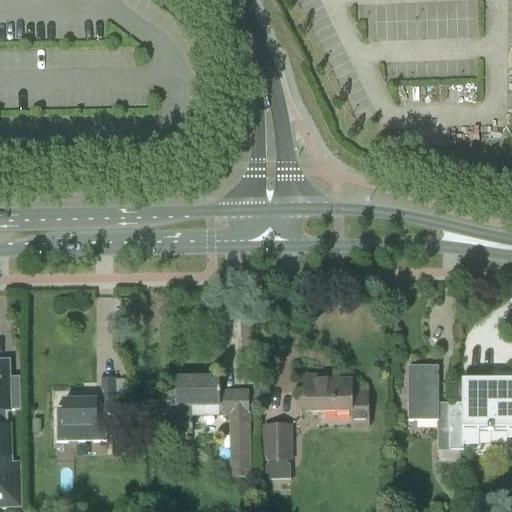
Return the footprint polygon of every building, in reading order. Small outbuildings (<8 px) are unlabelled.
[(257,361),(243,362),(244,384),(257,384),(257,361)] [(0,508),(19,508),(18,468),(10,468),(9,428),(7,428),(6,412),(8,412),(21,412),(20,380),(7,380),(7,366),(0,366),(0,508)] [(450,452),(450,405),(438,405),(438,368),(408,368),(408,423),(437,423),(437,452),(450,452)] [(462,452),(462,447),(478,447),(478,432),(487,432),(487,434),(493,435),(493,432),(506,432),(506,440),(511,440),(511,373),(506,373),(506,386),(493,386),(493,382),(461,382),(461,405),(450,405),(450,452),(462,452)] [(304,379),(305,414),(350,413),(350,430),(368,430),(367,395),(351,395),(351,383),(326,383),(326,379),(304,379)] [(203,417),(230,417),(231,481),(250,481),(249,393),(220,394),(220,380),(176,381),(176,405),(158,405),(158,437),(190,437),(190,409),(203,409),(203,417)] [(102,403),(115,403),(115,382),(101,382),(102,403)] [(64,428),(57,428),(57,445),(107,444),(106,428),(96,428),(96,403),(64,403),(64,428)] [(265,428),(265,462),(268,462),(268,466),(266,466),(266,481),(289,481),(289,466),(287,466),(287,461),(289,461),(289,428),(265,428)]
